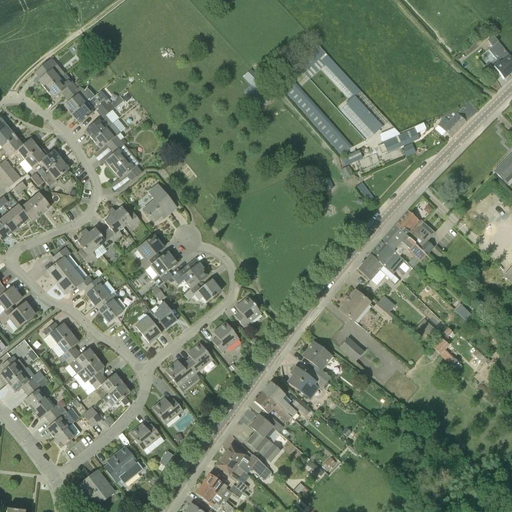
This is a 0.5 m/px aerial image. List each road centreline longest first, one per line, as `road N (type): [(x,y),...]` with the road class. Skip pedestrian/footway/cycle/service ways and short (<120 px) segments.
road 1 (tertiary): [(160,511),(370,231),(511,88)]
road 2 (residential): [(146,374),(12,265),(18,248),(75,223),(97,187),(85,160),(43,112),(22,99),(0,103)]
road 3 (residential): [(146,374),(229,298),(228,265),(185,238)]
road 4 (track): [(500,99),(461,75),(392,0)]
road 5 (track): [(122,0),(38,63),(14,98)]
road 6 (residential): [(54,478),(132,415),(146,374)]
